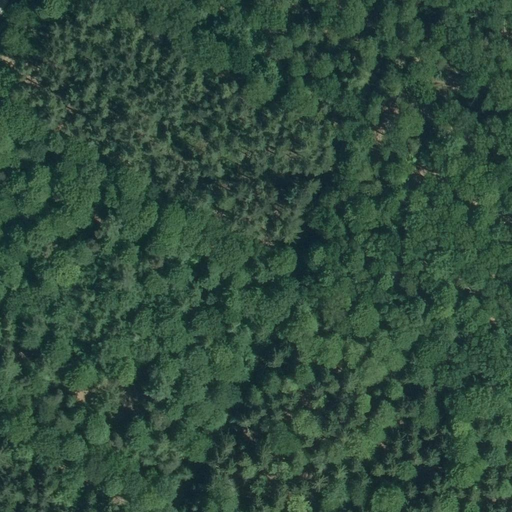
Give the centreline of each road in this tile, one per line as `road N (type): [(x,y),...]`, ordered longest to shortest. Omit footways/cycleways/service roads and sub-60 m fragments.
road 1 (track): [(173,511),(287,298),(299,229),(404,0)]
road 2 (track): [(294,256),(0,97)]
